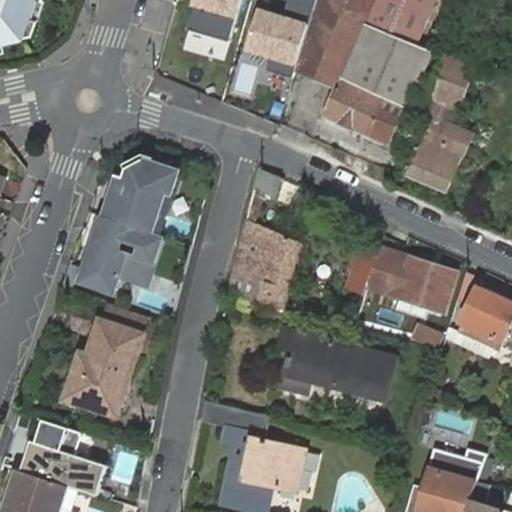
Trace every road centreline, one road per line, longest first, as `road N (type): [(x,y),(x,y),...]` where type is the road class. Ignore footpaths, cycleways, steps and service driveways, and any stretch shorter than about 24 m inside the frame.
road 1 (residential): [(165,511),(184,394),(244,143)]
road 2 (residential): [(244,143),(511,266)]
road 3 (tertiary): [(88,101),(0,362)]
road 4 (residential): [(244,143),(88,101)]
